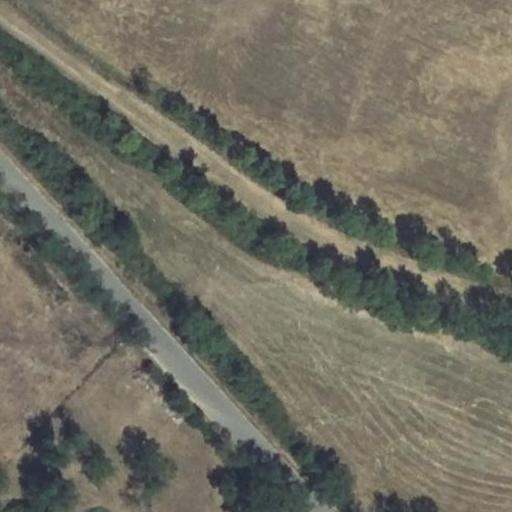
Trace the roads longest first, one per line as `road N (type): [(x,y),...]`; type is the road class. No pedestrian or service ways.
road 1 (track): [(0,11),(250,201),(365,256),(511,307)]
road 2 (unclassified): [(308,511),(0,175)]
